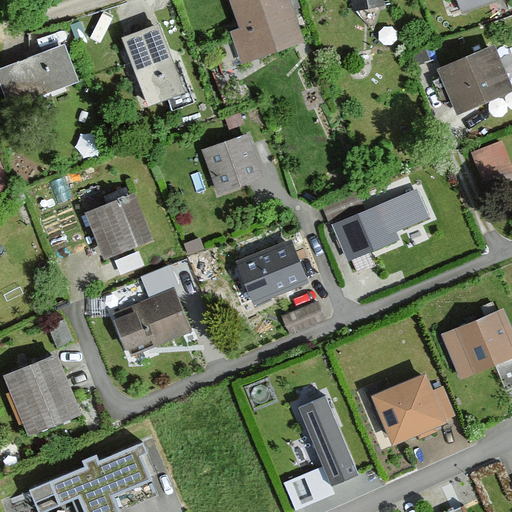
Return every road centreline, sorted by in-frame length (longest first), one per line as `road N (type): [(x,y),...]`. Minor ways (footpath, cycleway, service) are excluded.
road 1 (residential): [(511,249),(137,406),(106,392),(74,312)]
road 2 (residential): [(511,438),(348,511)]
road 3 (track): [(120,0),(0,36)]
